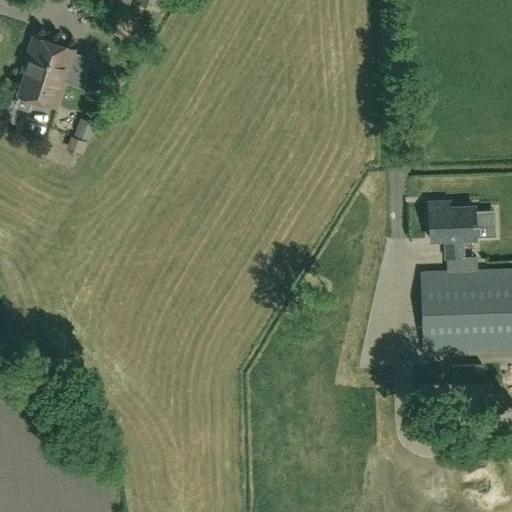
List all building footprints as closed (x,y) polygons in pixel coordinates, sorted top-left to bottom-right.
[(97,0),(127,11),(130,0),(97,0)] [(160,11),(163,0),(132,0),(160,11)] [(74,49),(34,36),(27,56),(31,58),(19,94),(56,106),(74,49)] [(88,118),(73,146),(87,153),(102,125),(88,118)] [(423,351),(511,348),(511,268),(477,269),(477,257),(462,257),(461,238),(475,238),(474,206),(442,207),(442,202),(429,203),(430,239),(446,239),(446,259),(447,259),(447,270),(421,271),(423,351)] [(377,333),(389,248),(350,243),(338,327),(377,333)] [(253,342),(252,400),(295,401),(296,366),(310,366),(311,354),(316,354),(316,344),(253,342)] [(355,360),(351,432),(401,434),(405,363),(355,360)] [(360,511),(363,470),(283,465),(279,511),(360,511)]
